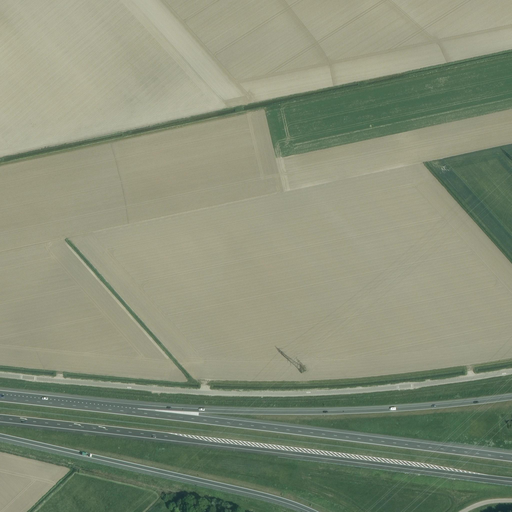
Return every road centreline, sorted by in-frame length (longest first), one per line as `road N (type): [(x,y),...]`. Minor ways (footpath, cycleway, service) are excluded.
road 1 (motorway): [(0,418),(511,480)]
road 2 (unclassified): [(511,369),(367,389),(249,394),(0,374)]
road 3 (motorway): [(511,457),(137,412)]
road 4 (motorway): [(511,397),(384,410),(137,412)]
road 5 (motorway): [(0,435),(313,511)]
road 6 (motorway): [(137,412),(0,397)]
